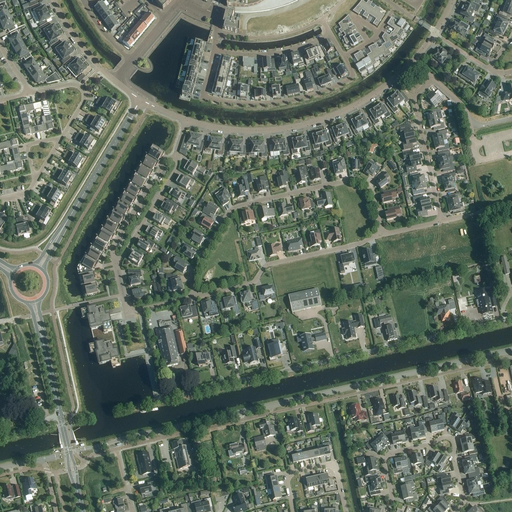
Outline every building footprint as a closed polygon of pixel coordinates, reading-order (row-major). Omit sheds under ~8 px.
[(235,10),(235,14),(236,14),(238,15),(240,15),(246,15),(251,14),(258,14),(266,13),(272,12),(280,10),(285,8),(291,6),(298,2),(302,0),(154,0),(156,2),(163,10),(172,0),(201,0),(206,3),(207,0),(227,0),(227,7),(235,7),(235,10)] [(332,5),(327,0),(323,0),(322,1),(327,8),(331,5),(332,5)] [(327,8),(322,1),(318,4),(323,12),(322,12),(327,8)] [(362,17),(363,17),(371,3),(368,1),(366,4),(362,1),(359,5),(356,9),(353,12),(358,15),(362,10),(365,12),(362,17)] [(103,2),(95,9),(98,13),(107,7),(103,2)] [(371,3),(363,17),(366,19),(369,15),(373,17),(378,9),(375,7),(374,9),(370,6),(372,4),(371,3)] [(463,8),(462,9),(473,14),(474,10),(478,12),(480,6),(473,3),(472,6),(465,3),(465,4),(464,4),(463,7),(463,8)] [(323,12),(318,4),(313,7),(318,15),(323,12)] [(34,12),(36,18),(47,13),(46,10),(47,10),(45,7),(44,7),(39,9),(38,6),(29,10),(31,13),(34,12)] [(107,7),(98,13),(101,18),(110,12),(107,7)] [(318,15),(313,7),(309,10),(313,18),(317,15),(318,15)] [(511,15),(511,9),(504,7),(504,8),(503,10),(503,11),(503,12),(503,13),(500,12),(499,15),(506,17),(507,15),(511,16),(511,15)] [(378,9),(373,17),(376,20),(373,25),(377,27),(384,16),(380,13),(381,11),(378,9)] [(473,14),(462,9),(462,10),(461,10),(460,13),(460,14),(460,15),(467,18),(465,21),(472,24),(475,18),(471,17),(473,14)] [(313,18),(309,10),(304,13),(307,21),(313,18)] [(0,14),(0,20),(9,17),(7,11),(0,14)] [(113,17),(110,12),(101,18),(105,23),(113,17)] [(142,17),(151,24),(154,20),(146,12),(142,17)] [(239,34),(240,23),(240,15),(238,15),(237,22),(235,22),(236,14),(235,14),(234,14),(226,12),(225,19),(223,24),(224,24),(222,30),(239,34)] [(47,13),(36,18),(39,23),(38,24),(40,27),(46,24),(45,21),(50,18),(49,18),(50,17),(49,15),(48,15),(47,13)] [(307,21),(304,13),(298,16),(301,23),(307,21)] [(498,22),(496,26),(506,30),(508,24),(502,21),(504,18),(497,15),(495,20),(498,22)] [(301,23),(298,16),(293,18),(292,17),(295,27),(295,26),(296,26),(300,24),(301,23),(301,24),(301,23)] [(338,31),(340,34),(354,26),(349,28),(347,25),(352,22),(348,16),(342,22),(338,25),(341,29),(338,31)] [(0,20),(0,22),(1,26),(11,22),(9,17),(0,20)] [(117,21),(113,17),(105,23),(108,27),(117,21)] [(151,24),(142,17),(144,18),(140,22),(147,28),(151,24)] [(295,27),(292,17),(286,19),(289,29),(289,28),(290,28),(294,27),(295,26),(295,27)] [(391,18),(389,21),(404,31),(408,25),(401,20),(399,23),(391,18)] [(289,29),(286,19),(280,21),(282,30),(283,30),(287,29),(288,29),(289,29)] [(117,21),(108,27),(111,32),(120,26),(117,21)] [(392,33),(401,39),(401,38),(404,34),(403,33),(404,31),(389,21),(387,25),(395,30),(393,33),(392,33)] [(13,27),(11,22),(1,26),(3,29),(4,29),(5,31),(8,30),(9,33),(16,29),(14,26),(13,27)] [(136,26),(144,32),(147,28),(140,22),(137,26),(136,26)] [(466,34),(470,28),(464,24),(461,23),(460,23),(460,24),(459,26),(454,23),(451,29),(452,30),(451,31),(455,34),(456,32),(460,35),(464,37),(466,34)] [(44,31),(47,37),(57,31),(55,29),(56,28),(55,25),(54,26),(54,25),(49,28),(47,25),(39,30),(41,33),(44,31)] [(144,32),(136,26),(133,30),(140,36),(144,32)] [(354,26),(340,34),(341,34),(343,33),(345,37),(343,38),(345,41),(344,41),(344,42),(354,36),(352,32),(357,30),(354,26)] [(506,30),(496,26),(495,29),(491,28),(489,33),(495,36),(497,34),(503,36),(506,30)] [(128,33),(137,41),(140,36),(133,30),(129,34),(128,33)] [(9,41),(11,45),(20,40),(17,35),(18,34),(17,31),(10,35),(12,37),(9,39),(10,41),(9,41)] [(57,31),(47,37),(50,42),(48,43),(50,47),(57,42),(55,39),(60,37),(60,36),(61,35),(59,33),(58,33),(57,31)] [(137,41),(128,33),(125,37),(133,45),(137,41)] [(385,33),(383,37),(395,45),(396,45),(394,44),(397,41),(399,42),(401,39),(392,33),(389,36),(385,33)] [(485,41),(483,45),(492,50),(494,46),(495,46),(496,44),(495,43),(494,44),(490,41),(491,38),(485,34),(482,40),(485,41)] [(354,36),(344,42),(346,45),(349,43),(352,47),(363,41),(361,37),(356,40),(354,36)] [(133,45),(125,37),(121,42),(130,49),(133,45)] [(385,44),(382,46),(388,56),(391,54),(389,51),(394,48),(395,45),(383,37),(382,38),(385,44)] [(11,45),(14,50),(23,45),(20,40),(11,45)] [(203,47),(204,44),(196,42),(194,41),(193,47),(207,50),(207,48),(203,47)] [(329,41),(322,44),(326,50),(323,51),(326,57),(328,56),(329,56),(327,53),(333,50),(329,41)] [(55,50),(59,55),(68,48),(67,46),(68,46),(66,43),(65,44),(65,43),(60,46),(58,44),(52,48),(54,51),(55,50)] [(372,46),(379,58),(379,57),(383,55),(384,58),(387,56),(388,56),(382,46),(381,46),(382,47),(379,49),(376,44),(372,46)] [(14,50),(16,55),(25,50),(23,45),(14,50)] [(492,50),(483,45),(481,48),(478,46),(475,51),(481,55),(483,52),(488,55),(487,55),(489,56),(491,54),(490,53),(492,50)] [(371,53),(367,56),(373,66),(373,65),(376,63),(375,60),(379,58),(372,46),(368,48),(371,53)] [(325,57),(322,51),(319,52),(317,47),(310,49),(315,60),(315,59),(320,57),(321,59),(325,57)] [(68,48),(59,55),(63,60),(61,62),(63,65),(70,60),(68,57),(72,54),(72,53),(73,52),(71,50),(70,51),(68,48)] [(315,60),(310,49),(304,52),(307,57),(304,58),(307,66),(310,64),(309,62),(315,60)] [(23,58),(25,61),(31,57),(30,54),(28,55),(25,50),(16,55),(19,58),(20,58),(21,59),(23,58)] [(433,57),(432,58),(434,58),(432,61),(436,64),(438,62),(442,65),(444,62),(447,65),(452,58),(447,54),(442,50),(440,53),(437,51),(436,54),(435,54),(433,56),(433,57)] [(201,57),(201,54),(191,52),(190,57),(204,61),(205,58),(201,57)] [(361,52),(357,54),(367,70),(373,66),(367,56),(368,58),(366,60),(361,52)] [(298,54),(291,56),(293,65),(298,64),(299,67),(305,65),(303,59),(300,60),(298,54)] [(367,70),(357,54),(354,56),(359,65),(355,67),(360,74),(367,70)] [(24,67),(27,71),(35,65),(32,60),(33,59),(31,57),(25,61),(27,63),(24,65),(25,67),(24,67)] [(290,71),(289,64),(286,65),(284,57),(280,58),(280,59),(277,60),(280,71),(286,70),(287,72),(290,71)] [(223,58),(221,58),(220,63),(231,66),(232,61),(233,61),(233,60),(231,60),(223,58)] [(254,65),(254,60),(248,60),(243,59),(243,64),(243,67),(254,68),(254,73),(257,73),(257,65),(254,65)] [(276,72),(275,64),(270,64),(270,59),(263,60),(264,70),(268,70),(268,72),(276,72)] [(67,69),(71,74),(81,65),(80,63),(80,62),(78,60),(77,60),(73,64),(71,61),(63,67),(66,70),(67,69)] [(198,68),(199,65),(189,62),(187,67),(201,71),(202,69),(198,68)] [(231,66),(220,63),(219,68),(230,71),(231,66)] [(27,71),(30,75),(38,69),(35,65),(27,71)] [(81,65),(71,74),(75,79),(86,69),(85,69),(86,68),(84,66),(83,67),(81,65)] [(335,68),(332,70),(336,76),(339,74),(341,78),(348,74),(343,66),(336,70),(335,68)] [(42,74),(40,71),(42,70),(40,68),(38,69),(30,75),(33,80),(42,74)] [(230,71),(219,68),(217,73),(229,76),(228,76),(230,71)] [(476,81),(480,76),(475,73),(475,72),(473,71),(472,71),(467,68),(465,71),(462,69),(458,76),(461,78),(463,76),(470,80),(469,83),(471,84),(470,85),(472,85),(474,86),(477,82),(476,81)] [(332,83),(330,79),(333,78),(330,70),(326,71),(329,76),(318,81),(321,87),(332,83)] [(304,82),(307,92),(313,90),(311,84),(315,83),(313,77),(312,77),(311,74),(310,72),(305,73),(307,79),(306,79),(307,81),(304,82)] [(195,78),(196,75),(186,73),(185,78),(199,81),(199,79),(195,78)] [(229,76),(217,73),(216,79),(228,82),(227,81),(228,76),(229,76)] [(45,79),(42,74),(33,80),(36,83),(37,82),(38,84),(43,80),(44,82),(45,81),(47,84),(57,82),(60,81),(57,76),(55,74),(47,80),(46,78),(45,79)] [(228,82),(216,79),(214,84),(226,87),(227,82),(228,82)] [(298,89),(302,88),(300,80),(295,81),(296,85),(290,86),(290,88),(286,89),(288,96),(299,94),(298,89)] [(480,92),(478,95),(484,99),(486,95),(489,97),(496,87),(490,83),(490,82),(487,80),(483,86),(480,91),(480,92)] [(193,88),(193,86),(183,83),(182,88),(196,92),(197,89),(193,88)] [(214,84),(213,89),(225,92),(224,92),(226,87),(214,84)] [(247,99),(248,87),(244,87),(245,85),(238,84),(237,91),(241,91),(240,98),(247,99)] [(501,94),(503,101),(510,100),(510,101),(511,100),(511,86),(507,88),(508,93),(501,94)] [(283,92),(283,87),(272,88),(273,98),(281,97),(280,92),(283,92)] [(195,95),(196,92),(182,88),(182,89),(184,89),(182,96),(186,97),(186,96),(191,97),(191,94),(193,94),(192,94),(195,95)] [(213,89),(212,95),(223,97),(224,92),(225,92),(213,89)] [(257,89),(257,92),(254,92),(255,99),(266,99),(266,91),(263,91),(263,89),(257,89)] [(431,101),(430,102),(435,107),(442,100),(440,98),(443,96),(438,91),(434,95),(431,92),(426,96),(431,101)] [(395,94),(392,95),(399,105),(404,101),(406,104),(408,101),(402,93),(399,94),(398,93),(395,95),(395,94)] [(399,105),(392,95),(389,98),(390,99),(388,101),(392,106),(389,108),(394,114),(398,110),(396,107),(399,105)] [(99,98),(98,101),(112,110),(117,102),(113,100),(111,102),(107,99),(105,101),(99,98)] [(112,110),(98,101),(96,104),(102,108),(100,110),(109,115),(112,110)] [(44,102),(33,105),(34,111),(41,110),(41,111),(42,111),(44,117),(50,116),(48,104),(47,104),(47,102),(44,102)] [(19,111),(22,122),(28,121),(27,114),(28,114),(28,113),(34,111),(33,105),(21,107),(21,108),(19,108),(19,110),(19,111)] [(378,106),(375,107),(381,117),(384,115),(386,119),(391,116),(387,109),(384,111),(381,105),(378,107),(378,106)] [(381,117),(375,107),(372,110),(373,110),(370,112),(374,117),(371,119),(375,126),(380,123),(378,119),(381,117)] [(427,116),(429,122),(439,120),(442,119),(440,110),(433,111),(434,115),(427,116)] [(50,116),(44,117),(41,118),(42,123),(41,123),(42,126),(38,127),(39,133),(51,130),(53,129),(52,127),(53,127),(50,116)] [(88,116),(87,119),(101,128),(105,123),(96,117),(95,119),(88,116)] [(360,116),(357,117),(362,128),(367,125),(369,129),(372,127),(369,120),(366,122),(363,116),(360,117),(360,116)] [(362,128),(357,117),(354,120),(352,122),(355,127),(352,129),(356,136),(359,134),(357,131),(362,128)] [(101,128),(87,119),(85,122),(87,124),(86,125),(98,133),(101,128)] [(439,120),(429,122),(430,129),(437,127),(438,131),(445,129),(443,123),(440,124),(439,120)] [(28,121),(22,122),(24,134),(25,134),(25,136),(27,135),(28,136),(39,133),(38,127),(31,128),(31,127),(30,127),(28,121)] [(341,125),(338,126),(342,137),(348,135),(350,138),(352,137),(350,130),(347,131),(344,125),(342,126),(341,125)] [(342,137),(338,126),(335,128),(335,129),(333,130),(335,136),(332,137),(335,144),(338,143),(337,139),(342,137)] [(404,133),(405,140),(415,138),(413,131),(409,132),(409,129),(406,129),(406,126),(399,127),(401,134),(404,133)] [(432,137),(434,143),(443,141),(447,140),(446,134),(447,134),(446,130),(438,132),(439,136),(432,137)] [(322,144),(318,132),(315,134),(316,135),(313,136),(315,142),(312,143),(314,150),(320,149),(318,145),(322,144)] [(322,132),(318,132),(322,144),(325,143),(326,147),(332,145),(330,138),(327,138),(325,132),(322,133),(322,132)] [(78,134),(76,137),(91,146),(94,141),(85,135),(84,137),(78,134)] [(187,144),(193,146),(196,136),(190,134),(189,138),(188,141),(184,140),(183,144),(187,145),(187,144)] [(196,136),(193,146),(197,147),(196,151),(201,152),(203,145),(200,144),(201,141),(202,137),(200,137),(200,136),(196,135),(196,136)] [(91,146),(76,137),(74,140),(80,144),(79,145),(88,151),(91,146)] [(301,149),(298,137),(295,139),(296,140),(293,140),(294,147),(291,147),(293,155),(298,154),(297,150),(301,149)] [(302,138),(298,137),(301,149),(305,148),(306,152),(311,151),(309,144),(306,144),(305,138),(302,138)] [(415,138),(405,140),(406,143),(403,144),(404,150),(413,148),(412,145),(416,144),(415,138)] [(211,150),(214,150),(216,140),(210,139),(209,142),(209,146),(206,145),(205,151),(210,152),(211,150)] [(216,140),(214,150),(218,151),(217,155),(223,156),(224,148),(221,148),(222,145),(222,141),(220,141),(220,140),(216,139),(216,140)] [(278,141),(278,142),(279,152),(283,152),(284,156),(289,155),(288,147),(285,148),(285,144),(284,141),(282,141),(282,140),(278,141)] [(13,141),(2,144),(3,150),(10,149),(10,150),(12,150),(13,156),(19,155),(17,143),(16,143),(16,141),(14,142),(13,141)] [(443,141),(434,143),(435,150),(442,148),(442,151),(449,150),(448,144),(444,145),(443,141)] [(236,153),(237,142),(231,142),(230,146),(230,149),(227,148),(227,156),(230,156),(230,152),(236,153)] [(237,142),(236,153),(240,153),(240,156),(245,156),(246,150),(243,150),(243,146),(243,143),(241,143),(241,142),(237,142)] [(258,143),(258,153),(261,153),(261,157),(267,157),(267,150),(264,150),(264,146),(264,143),(261,143),(261,142),(258,142),(258,143)] [(279,152),(278,142),(272,142),(272,146),(273,149),(270,149),(271,157),(274,157),(273,153),(279,152)] [(378,146),(375,142),(370,145),(368,152),(372,153),(374,148),(378,146)] [(254,154),(258,153),(258,143),(251,143),(251,147),(251,150),(248,150),(249,156),(254,156),(254,154)] [(158,161),(161,156),(162,157),(165,153),(159,149),(155,146),(155,147),(153,145),(150,150),(151,150),(152,150),(150,153),(149,152),(147,155),(158,161)] [(444,157),(437,158),(439,164),(448,162),(452,161),(454,161),(453,158),(452,157),(451,157),(450,156),(451,156),(449,151),(443,152),(444,157)] [(67,152),(65,155),(80,164),(83,159),(74,153),(73,155),(67,152)] [(407,163),(410,162),(420,160),(418,154),(413,155),(412,152),(403,154),(404,160),(406,160),(407,163)] [(22,166),(19,155),(13,156),(15,163),(13,163),(14,164),(7,166),(8,172),(20,170),(20,169),(22,169),(22,166)] [(80,164),(65,155),(63,158),(69,162),(68,163),(77,169),(80,164)] [(152,170),(156,165),(157,166),(159,162),(160,162),(158,161),(147,155),(145,159),(147,160),(145,162),(143,162),(144,161),(143,161),(142,164),(152,170)] [(359,171),(359,166),(363,165),(362,158),(359,158),(359,159),(357,159),(357,162),(352,162),(352,172),(359,171)] [(333,165),(335,176),(343,174),(342,171),(346,170),(343,159),(336,161),(333,165)] [(420,160),(410,162),(411,166),(406,167),(407,173),(417,171),(416,168),(421,166),(420,160)] [(184,170),(193,176),(196,170),(203,174),(205,171),(189,161),(184,170)] [(377,174),(381,168),(376,165),(376,164),(370,161),(368,164),(369,165),(364,173),(369,176),(370,175),(372,176),(375,172),(377,174)] [(448,162),(439,164),(440,171),(447,169),(448,172),(455,171),(453,165),(452,161),(448,162)] [(147,179),(150,174),(151,175),(154,171),(152,170),(142,164),(139,168),(140,168),(141,169),(139,172),(138,171),(138,170),(136,173),(147,179)] [(0,174),(8,172),(7,166),(0,167),(0,166),(0,174)] [(295,178),(296,181),(297,185),(299,184),(299,185),(302,184),(302,183),(305,183),(303,176),(307,175),(305,167),(299,168),(300,173),(295,174),(296,178),(295,178)] [(310,171),(311,177),(312,177),(313,181),(315,180),(316,181),(318,180),(320,179),(319,173),(320,173),(319,169),(310,171)] [(56,170),(54,173),(69,182),(72,177),(63,171),(62,173),(56,170)] [(279,174),(281,179),(277,179),(280,189),(286,187),(285,184),(289,183),(286,172),(279,174)] [(69,182),(54,173),(52,176),(58,179),(57,181),(66,187),(69,182)] [(141,188),(145,183),(146,184),(148,180),(149,180),(147,179),(136,173),(134,177),(136,178),(134,181),(132,180),(133,180),(132,179),(131,182),(141,188)] [(378,178),(380,181),(376,184),(377,184),(376,185),(378,187),(378,186),(380,189),(388,183),(385,180),(389,177),(385,173),(378,178)] [(442,179),(444,185),(453,183),(456,183),(454,177),(456,177),(455,173),(446,175),(446,178),(442,179)] [(414,181),(415,185),(425,182),(424,176),(417,178),(416,174),(410,176),(411,182),(414,181)] [(176,183),(186,189),(189,185),(192,187),(195,181),(188,177),(186,180),(180,176),(176,183)] [(257,184),(259,193),(266,192),(265,186),(268,185),(266,176),(260,178),(261,183),(257,184)] [(242,186),(235,188),(237,198),(245,197),(244,192),(249,191),(248,188),(247,180),(241,181),(242,186)] [(136,198),(136,197),(139,192),(140,193),(143,189),(143,190),(143,189),(141,188),(131,182),(128,186),(129,186),(130,187),(128,190),(127,189),(127,188),(125,191),(136,198)] [(425,182),(415,185),(415,188),(412,189),(413,196),(421,194),(420,190),(427,189),(425,182)] [(453,183),(444,185),(445,191),(449,190),(450,193),(456,192),(455,189),(454,189),(453,183)] [(45,188),(43,191),(58,200),(61,195),(52,189),(51,191),(45,188)] [(169,195),(178,201),(181,197),(183,199),(186,194),(181,191),(179,194),(172,189),(169,195)] [(218,193),(219,193),(217,198),(223,207),(229,203),(227,200),(230,198),(224,189),(218,193)] [(384,197),(381,197),(383,204),(392,202),(392,198),(397,197),(395,190),(383,193),(384,197)] [(58,200),(43,191),(41,194),(47,197),(46,199),(51,202),(49,205),(53,208),(58,200)] [(130,207),(134,201),(135,202),(137,198),(137,199),(138,198),(136,197),(136,198),(125,191),(123,195),(125,196),(123,199),(121,198),(122,198),(121,198),(120,200),(130,207)] [(448,203),(448,206),(459,204),(458,200),(461,199),(460,193),(452,195),(453,198),(447,200),(446,201),(447,203),(448,203)] [(322,196),(323,200),(321,200),(320,200),(317,201),(318,207),(324,206),(324,208),(332,206),(330,194),(322,196)] [(419,204),(420,207),(430,205),(430,204),(431,203),(430,201),(429,200),(429,199),(422,200),(421,196),(413,198),(414,202),(415,202),(416,205),(419,204)] [(300,204),(298,204),(299,208),(301,208),(302,211),(309,209),(308,209),(310,208),(311,209),(314,209),(312,201),(307,202),(306,199),(299,201),(300,204)] [(125,216),(128,210),(129,211),(132,208),(132,207),(130,207),(120,200),(117,204),(118,204),(119,205),(117,208),(116,207),(114,209),(125,216)] [(161,208),(166,212),(165,214),(168,215),(169,213),(170,214),(172,210),(174,212),(178,206),(171,202),(169,205),(164,202),(161,208)] [(464,213),(463,207),(462,203),(459,204),(448,206),(449,209),(448,210),(449,212),(450,212),(456,211),(457,214),(464,213)] [(203,212),(209,216),(211,213),(215,216),(218,209),(210,204),(207,210),(205,209),(203,212)] [(277,206),(280,217),(288,215),(287,214),(294,212),(292,206),(287,207),(286,208),(285,204),(277,206)] [(34,205),(32,209),(47,218),(52,210),(48,207),(46,210),(41,207),(40,209),(34,205)] [(430,205),(420,207),(420,211),(417,211),(419,218),(428,216),(427,212),(432,211),(431,210),(432,209),(431,207),(431,206),(430,205)] [(385,214),(387,221),(396,218),(396,215),(400,214),(399,207),(387,210),(388,213),(385,214)] [(269,211),(267,211),(267,208),(259,210),(261,220),(269,218),(275,217),(273,210),(269,211)] [(47,218),(32,209),(30,212),(36,215),(35,217),(40,220),(38,223),(42,225),(47,218)] [(119,225),(123,220),(124,220),(126,217),(125,216),(114,209),(112,213),(114,214),(112,217),(110,216),(111,216),(110,216),(109,218),(119,225)] [(243,218),(241,218),(240,219),(240,220),(241,225),(245,224),(245,223),(255,221),(252,212),(243,214),(243,218)] [(211,227),(213,224),(210,222),(211,219),(203,214),(200,219),(204,221),(202,225),(210,230),(210,229),(211,229),(212,228),(211,227)] [(153,221),(162,226),(163,223),(168,226),(172,220),(165,216),(163,219),(157,215),(153,221)] [(23,218),(19,219),(23,236),(32,234),(31,229),(28,230),(27,224),(24,225),(23,218)] [(114,234),(117,229),(118,230),(121,226),(119,225),(109,218),(106,222),(107,223),(107,222),(108,223),(106,226),(105,225),(103,227),(114,234)] [(23,236),(19,219),(16,220),(17,226),(15,227),(16,232),(13,233),(14,238),(23,236)] [(108,243),(112,238),(113,239),(115,235),(114,234),(103,227),(101,232),(101,231),(103,232),(101,235),(99,234),(100,234),(99,234),(98,237),(108,243)] [(146,233),(155,239),(157,235),(160,237),(163,232),(157,228),(155,231),(149,228),(146,233)] [(340,236),(340,235),(340,233),(339,233),(338,229),(331,231),(331,233),(325,234),(326,241),(333,239),(333,242),(341,241),(340,236)] [(454,229),(446,231),(447,235),(445,235),(447,244),(456,242),(454,229)] [(200,238),(202,235),(195,230),(192,235),(194,236),(192,240),(200,245),(202,243),(203,243),(205,240),(200,238)] [(309,244),(310,248),(320,245),(319,243),(322,242),(319,231),(314,232),(315,236),(310,237),(312,243),(309,244)] [(436,246),(433,234),(425,235),(426,239),(424,239),(426,248),(436,246)] [(103,252),(106,247),(107,248),(110,244),(108,243),(98,237),(95,241),(96,241),(97,241),(95,244),(94,243),(92,246),(103,252)] [(295,242),(287,244),(289,251),(295,250),(296,251),(300,250),(299,246),(303,245),(301,239),(295,240),(295,242)] [(151,250),(155,244),(148,240),(146,244),(141,241),(137,247),(146,252),(149,254),(151,250)] [(394,243),(385,245),(388,257),(397,256),(394,243)] [(185,252),(183,255),(191,260),(192,259),(193,259),(194,257),(193,257),(195,254),(189,250),(191,248),(185,244),(182,249),(185,252)] [(267,247),(269,257),(277,255),(276,252),(282,251),(281,245),(275,246),(275,245),(267,247)] [(88,252),(87,255),(97,261),(101,256),(102,257),(104,253),(103,252),(92,246),(90,250),(92,251),(90,253),(88,253),(89,252),(88,252)] [(261,259),(259,251),(258,248),(255,249),(255,252),(247,253),(249,261),(254,260),(254,261),(256,260),(261,259)] [(129,260),(138,266),(143,257),(135,251),(129,260)] [(371,251),(362,253),(363,257),(363,260),(364,260),(365,264),(373,263),(373,264),(376,263),(375,257),(372,258),(371,251)] [(87,255),(84,259),(85,259),(86,260),(84,263),(83,262),(83,261),(81,264),(92,271),(95,265),(96,266),(99,262),(97,261),(87,255)] [(345,256),(341,257),(342,262),(339,263),(341,273),(345,273),(344,267),(349,266),(348,264),(355,263),(353,255),(349,256),(349,255),(345,256)] [(177,266),(175,269),(183,274),(184,271),(186,271),(186,270),(186,269),(187,268),(185,267),(186,264),(176,257),(173,263),(177,266)] [(505,275),(510,274),(506,257),(501,258),(505,275)] [(317,268),(312,269),(315,280),(322,278),(320,271),(326,270),(327,273),(332,271),(331,270),(336,269),(334,259),(330,260),(330,259),(325,260),(325,259),(321,261),(315,263),(317,268)] [(129,280),(131,286),(140,284),(139,278),(142,278),(141,271),(133,271),(132,279),(129,280)] [(82,282),(83,285),(95,283),(95,282),(93,277),(95,276),(94,272),(80,275),(81,280),(82,280),(82,279),(83,279),(84,282),(82,283),(82,282)] [(166,274),(166,280),(171,281),(172,287),(168,288),(169,293),(174,292),(182,290),(182,289),(183,289),(182,286),(180,278),(178,279),(173,280),(173,279),(173,275),(166,274)] [(83,285),(83,286),(84,290),(86,289),(86,293),(85,293),(84,293),(85,296),(97,293),(96,287),(97,287),(96,282),(97,282),(95,282),(95,283),(83,285)] [(265,300),(264,297),(265,296),(267,299),(270,297),(273,301),(276,300),(274,292),(275,291),(274,288),(273,288),(273,287),(262,289),(263,293),(259,294),(260,301),(265,300)] [(135,301),(137,300),(137,302),(141,301),(141,299),(146,298),(144,294),(142,294),(141,290),(132,292),(133,297),(134,297),(135,301)] [(321,306),(318,290),(288,296),(292,312),(321,306)] [(478,300),(476,301),(478,308),(480,307),(480,311),(482,311),(482,315),(492,313),(491,308),(496,307),(493,290),(486,292),(487,297),(478,299),(478,300)] [(241,300),(241,304),(243,303),(243,304),(247,303),(248,308),(252,307),(253,311),(259,309),(256,301),(251,302),(249,293),(245,293),(245,292),(241,293),(241,294),(240,295),(242,300),(241,300)] [(220,303),(221,311),(234,308),(233,304),(232,304),(231,298),(224,300),(224,302),(220,303)] [(450,320),(448,310),(450,310),(450,311),(456,309),(454,300),(448,301),(449,307),(447,307),(447,306),(439,308),(439,304),(439,303),(435,304),(436,308),(435,309),(436,316),(441,315),(442,322),(447,321),(448,321),(449,321),(449,320),(450,320)] [(467,310),(466,303),(462,304),(462,300),(458,301),(461,312),(467,310)] [(219,315),(217,308),(217,305),(211,307),(210,302),(209,302),(208,301),(206,302),(206,303),(202,304),(204,314),(205,319),(210,318),(219,315)] [(181,312),(181,313),(182,314),(181,315),(181,318),(183,317),(183,318),(184,318),(184,320),(198,317),(195,307),(190,308),(190,306),(186,307),(186,308),(181,309),(181,312)] [(113,351),(112,343),(115,343),(109,315),(105,316),(104,308),(97,310),(96,307),(81,311),(83,319),(88,318),(94,344),(89,345),(91,354),(96,353),(99,365),(111,362),(112,367),(121,365),(117,350),(113,351)] [(344,324),(345,329),(342,330),(344,336),(346,335),(347,340),(356,338),(354,329),(357,328),(357,329),(364,327),(362,315),(355,317),(356,322),(352,323),(352,322),(344,324)] [(387,322),(386,317),(374,320),(376,329),(381,328),(380,324),(384,323),(385,328),(384,328),(386,336),(388,342),(392,341),(389,327),(388,322),(387,322)] [(177,359),(178,358),(177,354),(178,354),(172,327),(156,331),(158,342),(159,345),(159,344),(163,360),(165,361),(167,368),(178,365),(177,359)] [(176,332),(177,337),(181,355),(187,354),(182,330),(176,332)] [(310,335),(301,337),(304,352),(313,350),(311,341),(316,340),(316,342),(326,340),(325,334),(315,336),(315,338),(311,339),(310,335)] [(275,358),(281,357),(281,356),(287,355),(285,344),(280,345),(280,344),(269,346),(271,355),(269,356),(270,362),(276,360),(275,358)] [(236,358),(235,353),(234,347),(227,349),(228,352),(227,353),(223,354),(224,357),(223,357),(223,361),(225,361),(226,365),(228,364),(228,365),(232,364),(232,363),(234,363),(233,359),(236,358)] [(248,355),(243,356),(245,363),(250,362),(250,364),(258,362),(255,348),(247,350),(248,355)] [(310,351),(303,353),(305,360),(313,358),(313,357),(316,356),(315,353),(311,354),(310,351)] [(195,359),(196,364),(198,363),(199,367),(206,365),(205,361),(206,361),(207,362),(211,361),(210,354),(203,355),(203,354),(196,356),(197,359),(195,359)] [(37,383),(33,369),(27,370),(31,385),(37,383)] [(481,379),(472,381),(475,392),(475,394),(482,393),(483,395),(491,393),(488,382),(482,383),(481,379)] [(464,392),(463,392),(461,382),(454,383),(456,394),(461,393),(461,395),(462,401),(470,399),(469,393),(465,394),(464,392)] [(430,394),(431,399),(435,398),(436,402),(444,400),(442,393),(438,394),(438,392),(437,387),(430,389),(431,393),(430,394)] [(408,394),(410,404),(414,403),(415,406),(422,405),(421,398),(417,399),(416,397),(417,397),(415,392),(408,394)] [(403,400),(400,400),(399,396),(392,398),(394,407),(398,407),(398,410),(405,408),(403,400)] [(376,412),(375,413),(376,417),(383,415),(382,411),(385,410),(384,406),(383,406),(381,400),(380,400),(379,399),(378,400),(377,401),(373,402),(376,412)] [(352,406),(352,407),(349,407),(351,414),(352,415),(353,419),(355,418),(356,422),(367,420),(366,412),(361,413),(359,405),(356,406),(356,405),(355,405),(353,405),(352,406)] [(450,426),(455,430),(461,422),(457,420),(459,417),(454,413),(449,421),(452,422),(450,426)] [(308,417),(310,426),(306,426),(307,433),(314,431),(313,427),(320,426),(318,415),(308,417)] [(439,422),(436,422),(438,432),(444,431),(442,423),(446,422),(444,415),(438,417),(439,422)] [(438,432),(436,422),(432,423),(431,418),(425,420),(427,426),(430,426),(431,433),(438,432)] [(288,421),(290,431),(296,430),(297,433),(303,431),(301,422),(298,422),(297,419),(288,421)] [(467,430),(471,424),(466,421),(463,419),(462,419),(461,422),(455,430),(461,433),(463,429),(466,431),(467,430)] [(264,424),(259,425),(259,426),(259,427),(259,428),(260,429),(262,429),(264,436),(254,439),(256,449),(266,446),(264,438),(275,436),(273,426),(270,427),(268,421),(263,422),(264,424)] [(420,429),(417,430),(419,439),(425,438),(424,430),(426,430),(425,423),(420,424),(420,427),(419,427),(420,429)] [(419,439),(417,430),(414,430),(413,428),(412,429),(412,426),(406,427),(408,434),(411,433),(413,441),(419,439)] [(403,432),(397,433),(399,444),(405,442),(404,437),(407,436),(406,430),(403,430),(403,432)] [(399,444),(397,433),(394,434),(393,431),(386,433),(388,440),(392,439),(393,445),(399,444)] [(379,436),(375,440),(376,442),(383,450),(385,448),(385,447),(387,446),(385,443),(388,440),(381,433),(378,435),(379,436)] [(462,444),(462,447),(472,445),(471,441),(475,440),(474,434),(466,435),(467,439),(461,441),(460,441),(461,445),(462,444)] [(383,450),(376,442),(375,440),(369,445),(368,444),(365,445),(369,450),(373,448),(377,453),(379,452),(380,452),(383,450)] [(172,443),(173,450),(174,450),(179,470),(194,466),(190,446),(184,448),(182,441),(172,443)] [(328,446),(323,448),(325,456),(331,455),(330,451),(333,451),(331,443),(328,443),(328,446)] [(242,446),(238,447),(237,444),(229,445),(230,452),(228,452),(230,458),(235,456),(234,455),(243,453),(243,454),(248,453),(246,445),(242,446)] [(472,445),(462,447),(463,449),(462,450),(463,453),(464,453),(470,452),(471,455),(477,454),(476,448),(473,448),(472,445)] [(299,462),(297,454),(291,455),(291,452),(288,452),(289,460),(292,460),(293,463),(293,464),(299,462)] [(146,469),(140,470),(142,476),(153,473),(152,468),(151,468),(148,453),(137,456),(138,459),(137,460),(138,461),(139,462),(139,464),(142,464),(143,465),(145,464),(146,469)] [(433,463),(435,465),(441,456),(435,453),(431,459),(429,458),(429,457),(426,457),(425,464),(430,467),(433,463)] [(412,457),(414,465),(417,465),(418,465),(418,466),(421,466),(421,468),(424,468),(421,455),(416,456),(415,455),(414,455),(413,456),(412,457)] [(464,467),(464,468),(473,466),(472,463),(477,462),(476,455),(469,457),(469,460),(462,462),(463,463),(462,464),(463,466),(464,467)] [(441,456),(435,465),(438,467),(436,471),(438,473),(445,471),(448,467),(443,465),(446,460),(441,456)] [(366,464),(367,467),(376,465),(376,462),(377,462),(376,458),(373,459),(369,460),(368,457),(356,459),(358,465),(366,464)] [(406,458),(400,459),(403,473),(409,471),(409,470),(411,469),(410,463),(407,464),(406,458)] [(400,459),(394,461),(396,466),(392,467),(394,475),(403,473),(400,459)] [(376,465),(367,467),(367,470),(363,471),(365,477),(372,475),(371,472),(375,471),(376,471),(378,471),(377,467),(376,465)] [(473,477),(479,475),(480,475),(479,469),(474,470),(473,466),(464,468),(464,470),(464,471),(464,473),(465,473),(465,475),(472,473),(473,477)] [(239,470),(241,475),(252,473),(250,467),(239,470)] [(267,485),(278,483),(277,477),(276,477),(274,478),(273,474),(265,476),(267,485)] [(328,475),(322,476),(324,485),(329,483),(330,486),(333,486),(331,478),(328,478),(328,475)] [(441,482),(442,485),(451,483),(451,481),(452,480),(451,478),(450,478),(450,477),(446,478),(445,475),(436,477),(438,482),(441,482)] [(468,487),(468,488),(478,486),(477,483),(480,482),(479,475),(473,477),(474,480),(467,482),(467,483),(467,484),(467,486),(468,487)] [(371,482),(372,486),(381,484),(380,478),(373,479),(373,476),(365,478),(366,483),(371,482)] [(313,487),(311,478),(306,480),(307,483),(304,484),(305,490),(308,490),(308,488),(313,487)] [(25,484),(22,485),(23,489),(25,497),(26,502),(32,500),(31,495),(30,490),(35,489),(35,485),(33,486),(32,479),(25,481),(25,484)] [(140,487),(142,495),(152,492),(151,487),(154,486),(153,481),(147,482),(148,485),(140,487)] [(401,488),(402,494),(412,492),(411,488),(414,488),(413,482),(407,483),(407,486),(401,488)] [(451,483),(442,485),(443,489),(439,490),(441,495),(442,495),(449,494),(448,491),(453,489),(453,488),(453,485),(452,485),(451,483)] [(383,490),(381,484),(372,486),(368,487),(369,490),(371,496),(376,495),(375,492),(380,491),(383,490)] [(6,499),(9,500),(10,498),(12,497),(14,499),(19,498),(18,494),(19,493),(17,486),(13,487),(13,488),(10,489),(10,486),(8,486),(7,485),(4,486),(4,487),(2,487),(4,495),(3,497),(4,497),(5,499),(6,499)] [(478,486),(468,488),(469,490),(468,491),(469,493),(470,493),(470,495),(477,493),(478,497),(484,495),(483,489),(478,490),(478,486)] [(412,492),(402,494),(404,500),(410,499),(411,502),(417,501),(416,495),(413,496),(412,492)] [(234,511),(240,511),(247,509),(241,495),(234,497),(237,505),(232,507),(233,510),(234,511)] [(440,504),(438,507),(442,511),(445,511),(449,509),(444,504),(446,502),(442,497),(441,497),(437,501),(440,504)] [(205,504),(202,505),(203,511),(210,511),(209,506),(212,505),(210,499),(204,500),(205,504)] [(116,509),(117,511),(122,511),(124,511),(123,508),(124,507),(122,500),(113,502),(113,505),(115,505),(116,509)] [(203,511),(202,505),(198,505),(197,502),(191,503),(193,510),(196,509),(196,511),(203,511)]
